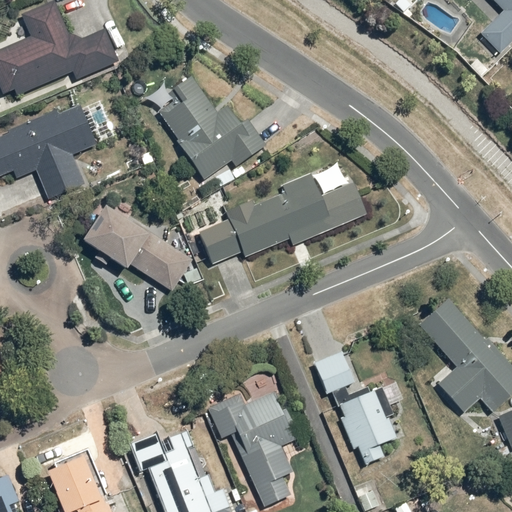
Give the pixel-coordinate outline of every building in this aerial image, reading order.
[(504,54),(511,45),(511,0),(493,0),(507,14),(485,35),(504,54)] [(121,58),(108,29),(78,43),(59,1),(26,17),(34,34),(0,49),(0,74),(8,91),(14,88),(17,95),(73,69),(77,78),(121,58)] [(194,75),(178,86),(155,101),(166,119),(204,177),(235,158),(239,165),(260,151),(229,104),(218,111),(194,75)] [(98,146),(85,104),(0,132),(0,177),(15,172),(16,176),(39,168),(49,199),(87,186),(76,153),(98,146)] [(231,223),(205,231),(215,262),(244,253),(245,257),(293,242),(293,244),(370,220),(357,181),(327,191),(321,172),(285,184),(288,194),(251,206),(249,201),(226,208),(231,223)] [(174,287),(192,257),(109,205),(87,240),(130,266),(133,262),(174,287)] [(465,409),(482,396),(496,409),(511,395),(511,372),(452,300),(425,322),(461,365),(442,381),(465,409)] [(358,380),(345,352),(317,365),(331,393),(358,380)] [(0,392),(11,388),(0,362),(0,392)] [(404,398),(398,380),(381,386),(388,404),(404,398)] [(382,443),(389,441),(382,424),(388,421),(375,388),(343,401),(348,414),(343,416),(356,448),(362,445),(369,462),(387,455),(382,443)] [(223,437),(240,428),(250,450),(241,454),(265,505),(289,493),(280,474),(290,469),(278,444),(296,435),(275,391),(248,404),(243,395),(212,411),(223,437)] [(511,414),(502,419),(511,442),(511,414)] [(156,433),(132,442),(143,472),(152,468),(169,511),(236,511),(227,487),(217,491),(203,455),(198,457),(187,429),(171,435),(176,448),(164,453),(156,433)] [(133,511),(120,485),(104,494),(85,449),(50,466),(68,511),(133,511)] [(15,511),(12,503),(20,500),(11,474),(0,477),(0,511),(15,511)]
